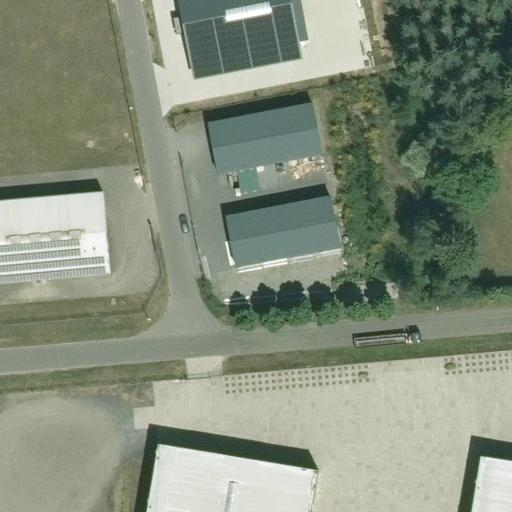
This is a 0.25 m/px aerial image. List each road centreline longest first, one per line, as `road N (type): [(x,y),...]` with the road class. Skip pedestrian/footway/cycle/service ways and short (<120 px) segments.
road 1 (residential): [(190,340),(128,0)]
road 2 (residential): [(511,322),(190,340)]
road 3 (residential): [(190,340),(0,358)]
